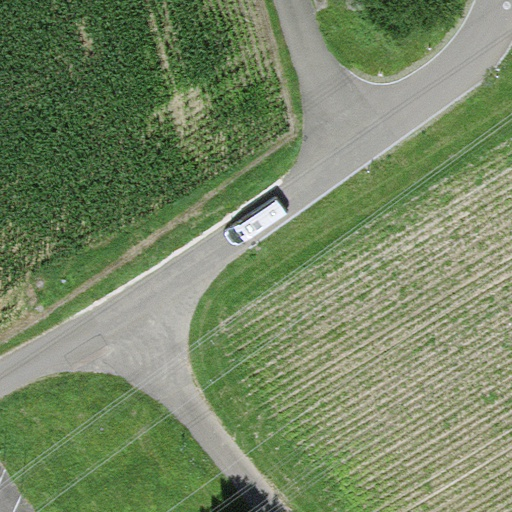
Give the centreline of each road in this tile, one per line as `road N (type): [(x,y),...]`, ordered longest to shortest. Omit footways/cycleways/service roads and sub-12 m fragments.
road 1 (unclassified): [(511,2),(474,58),(111,330),(0,392)]
road 2 (track): [(111,330),(270,511)]
